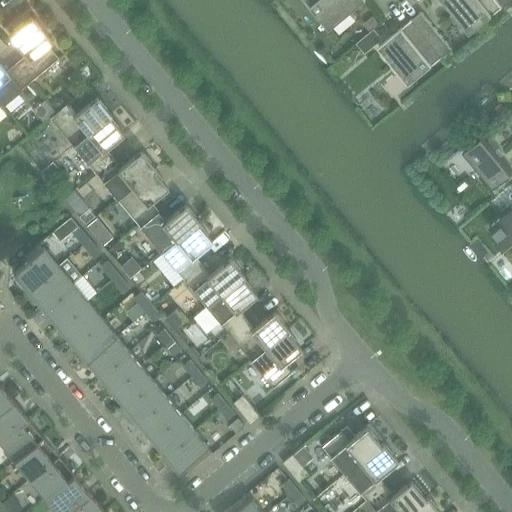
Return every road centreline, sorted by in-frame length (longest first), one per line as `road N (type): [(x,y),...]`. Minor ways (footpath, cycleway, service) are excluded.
road 1 (tertiary): [(376,333),(93,0)]
road 2 (residential): [(181,511),(376,333)]
road 3 (residential): [(161,511),(2,337)]
road 4 (tertiary): [(511,501),(376,333)]
